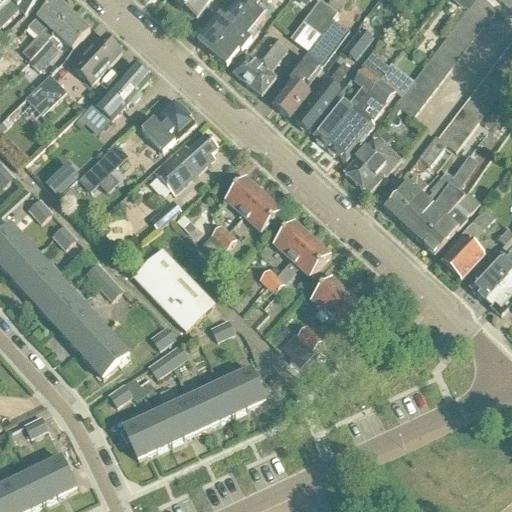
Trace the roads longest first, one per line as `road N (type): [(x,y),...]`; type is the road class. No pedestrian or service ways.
road 1 (residential): [(97,0),(424,292),(507,377)]
road 2 (residential): [(249,511),(455,414),(507,377)]
road 3 (residential): [(121,511),(64,404),(0,336)]
